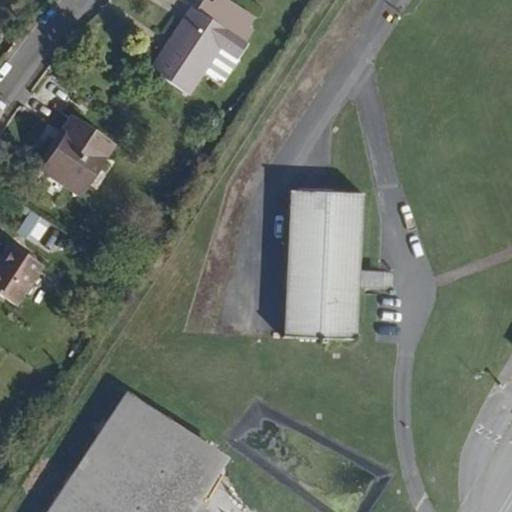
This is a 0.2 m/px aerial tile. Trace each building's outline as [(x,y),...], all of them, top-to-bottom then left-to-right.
[(196,49),(227,68),(252,26),(210,0),(199,0),(164,61),(182,72),(196,49)] [(49,176),(82,196),(115,142),(81,122),(49,176)] [(292,196),(288,342),(360,343),(361,292),(361,277),(363,198),(292,196)] [(0,276),(0,297),(21,310),(45,268),(15,251),(0,276)] [(384,292),(384,277),(361,277),(361,292),(384,292)] [(125,394),(49,511),(168,511),(183,490),(131,462),(161,417),(125,394)] [(183,490),(210,447),(161,417),(131,462),(183,490)]
